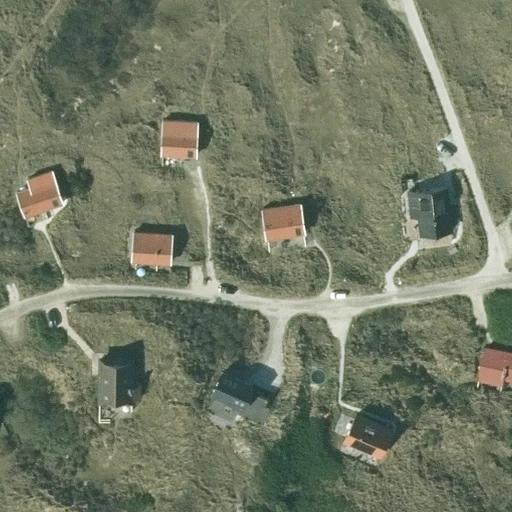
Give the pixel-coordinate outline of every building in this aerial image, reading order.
[(195,154),(196,121),(162,120),(162,154),(195,154)] [(24,214),(62,201),(51,170),(27,178),(30,187),(17,192),(24,214)] [(407,191),(410,215),(419,214),(421,232),(451,229),(446,186),(407,191)] [(262,208),(266,237),(303,231),(299,202),(262,208)] [(133,230),(132,260),(169,262),(171,233),(133,230)] [(502,376),(507,352),(484,348),(478,378),(501,382),(503,376),(502,376)] [(502,376),(503,376),(511,377),(511,353),(507,352),(502,376)] [(140,383),(132,383),(132,360),(99,360),(98,398),(132,399),(132,394),(140,394),(140,383)] [(221,371),(211,393),(241,407),(239,412),(259,421),(269,398),(251,390),(253,385),(221,371)] [(344,439),(379,455),(391,429),(355,414),(344,439)]
